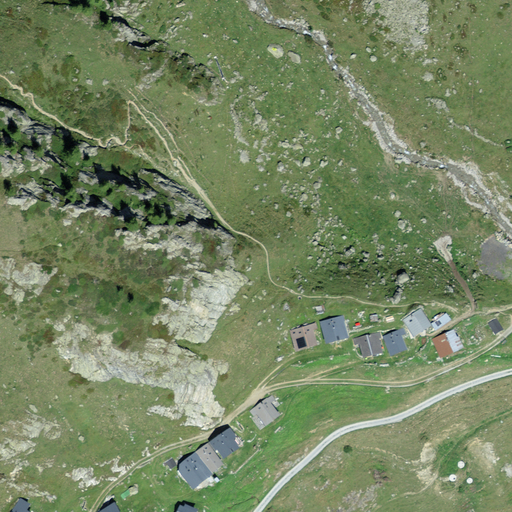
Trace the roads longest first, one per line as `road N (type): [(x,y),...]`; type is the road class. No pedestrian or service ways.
road 1 (track): [(511,328),(418,381),(312,381),(264,390),(210,434),(139,463),(93,511)]
road 2 (track): [(511,373),(331,437),(258,511)]
